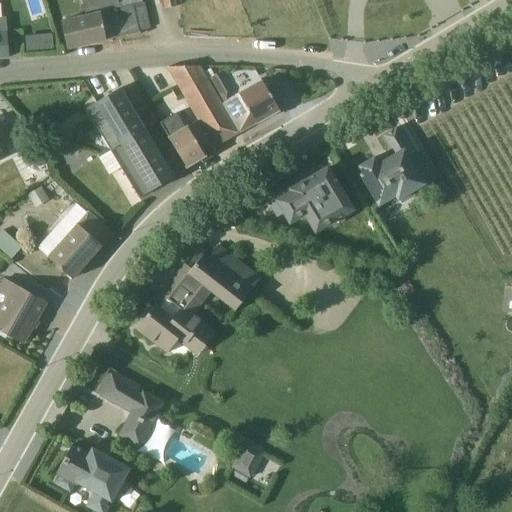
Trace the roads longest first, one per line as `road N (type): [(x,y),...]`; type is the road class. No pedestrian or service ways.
road 1 (residential): [(384,80),(179,203),(145,236),(104,289),(0,467)]
road 2 (residential): [(384,80),(231,56),(0,72)]
road 3 (residential): [(511,5),(384,80)]
